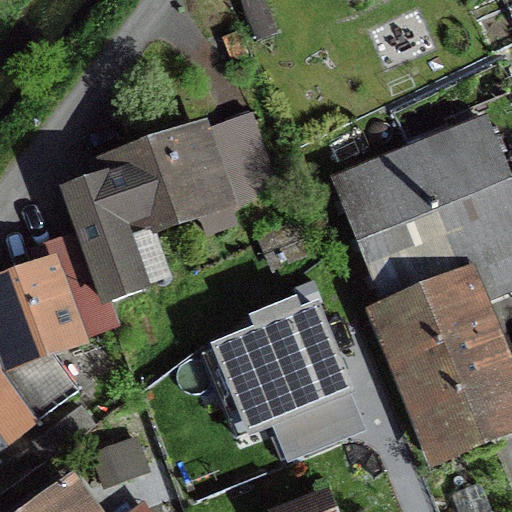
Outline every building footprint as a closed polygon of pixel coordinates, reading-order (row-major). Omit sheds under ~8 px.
[(247,0),(242,2),(258,41),(278,33),(264,0),(247,0)] [(231,61),(249,54),(240,32),(222,39),(231,61)] [(103,311),(114,307),(152,293),(150,288),(172,281),(158,238),(201,224),(208,239),(239,226),(234,214),(278,181),(252,113),(211,128),(209,120),(87,164),(93,180),(60,191),(75,234),(103,311)] [(365,312),(430,472),(511,439),(511,363),(488,305),(511,295),(511,177),(488,118),(330,181),(380,305),(365,312)] [(269,270),(309,252),(297,227),(258,244),(269,270)] [(0,453),(79,392),(56,360),(90,348),(88,340),(121,328),(114,307),(103,311),(75,234),(28,251),(33,266),(0,278),(0,453)] [(293,290),(297,300),(249,319),(253,330),(210,347),(211,352),(200,356),(233,439),(246,433),(250,441),(273,432),(275,437),(270,439),(280,463),(285,460),(288,467),(368,434),(354,399),(357,398),(320,306),(325,304),(316,281),(293,290)] [(97,428),(82,408),(33,444),(47,464),(97,428)] [(152,474),(138,437),(91,454),(104,491),(152,474)] [(150,511),(143,502),(129,511),(100,511),(73,475),(22,511),(150,511)] [(492,511),(483,484),(452,495),(457,511),(492,511)] [(337,511),(330,493),(281,511),(337,511)]
